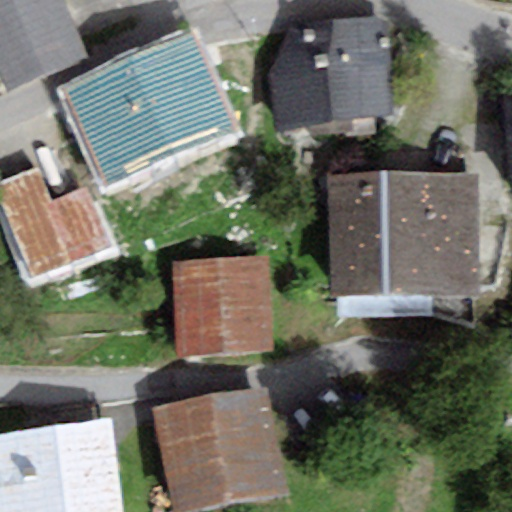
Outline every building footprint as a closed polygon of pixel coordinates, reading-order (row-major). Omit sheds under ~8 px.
[(2,0),(0,1),(0,57),(11,83),(78,54),(54,0),(2,0)] [(380,26),(295,33),(278,74),(281,118),(387,110),(380,26)] [(230,134),(187,43),(71,96),(114,188),(230,134)] [(52,208),(36,172),(0,188),(0,195),(37,278),(106,247),(83,194),(52,208)] [(472,287),(470,180),(339,182),(340,289),(472,287)] [(178,265),(182,354),(265,350),(261,261),(178,265)] [(256,395),(161,416),(181,505),(276,484),(256,395)] [(115,511),(101,418),(0,432),(0,511),(115,511)]
